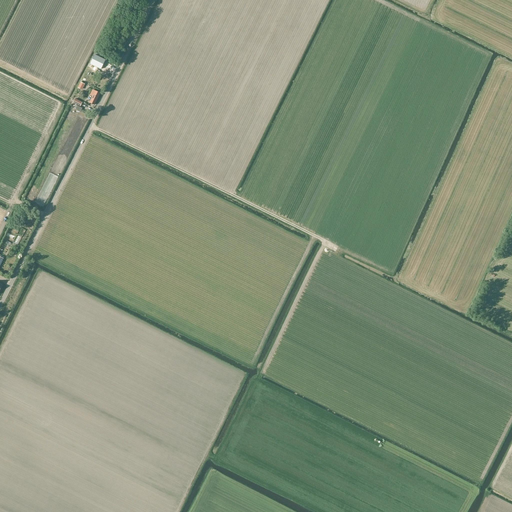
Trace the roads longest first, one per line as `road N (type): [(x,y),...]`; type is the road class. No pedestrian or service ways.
road 1 (unclassified): [(0,304),(151,0)]
road 2 (track): [(324,241),(89,124)]
